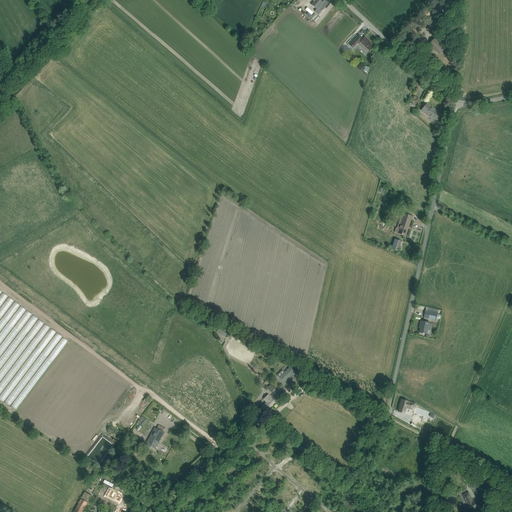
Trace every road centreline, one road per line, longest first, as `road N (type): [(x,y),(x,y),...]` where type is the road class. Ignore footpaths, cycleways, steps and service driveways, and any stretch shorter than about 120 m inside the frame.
road 1 (unclassified): [(351,483),(394,411),(461,110)]
road 2 (unclassified): [(146,511),(262,419),(351,483)]
road 3 (unclassified): [(461,110),(342,0)]
